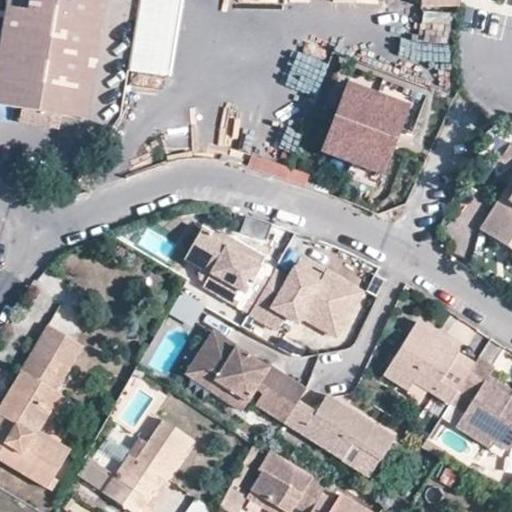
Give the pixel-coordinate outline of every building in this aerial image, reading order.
[(7,0),(0,44),(0,105),(84,120),(104,0),(7,0)] [(181,0),(140,0),(128,72),(168,78),(181,0)] [(461,13),(462,0),(424,0),(424,12),(461,13)] [(407,106),(346,84),(321,154),(382,176),(407,106)] [(511,183),(482,228),(511,248),(511,183)] [(255,306),(277,270),(263,262),(265,258),(237,241),(231,250),(217,242),(215,235),(202,227),(184,259),(210,275),(205,283),(221,293),(228,291),(242,299),(255,306)] [(221,232),(215,235),(217,242),(231,250),(237,241),(221,232)] [(300,262),(297,268),(322,282),(325,276),(300,262)] [(335,332),(360,289),(329,271),(325,276),(322,282),(297,268),(291,278),(277,270),(255,306),(251,314),(280,330),(288,317),(300,323),(305,314),(335,332)] [(237,308),(242,299),(228,291),(221,293),(205,283),(202,288),(237,308)] [(365,292),(360,289),(335,332),(340,335),(365,292)] [(183,291),(173,309),(195,322),(206,304),(183,291)] [(416,347),(401,353),(392,369),(405,377),(416,385),(423,376),(437,385),(455,397),(475,366),(459,355),(464,348),(463,337),(433,317),(424,319),(415,334),(422,338),(416,347)] [(49,323),(22,367),(24,368),(58,389),(84,345),(49,323)] [(415,334),(401,353),(416,347),(422,338),(415,334)] [(285,421),(300,400),(307,388),(281,372),(279,377),(276,382),(262,374),(264,369),(265,368),(212,336),(195,364),(216,378),(214,382),(224,386),(220,394),(245,408),(257,388),(265,393),(258,405),(285,421)] [(480,359),(464,348),(459,355),(475,366),(480,359)] [(511,394),(488,379),(492,372),(498,363),(483,354),(480,359),(475,366),(455,397),(470,406),(462,420),(492,439),(496,433),(511,442),(511,394)] [(188,376),(220,394),(224,386),(214,382),(216,378),(195,364),(188,375),(188,376)] [(0,407),(0,458),(46,486),(66,453),(34,434),(34,428),(58,389),(24,368),(2,404),(0,407)] [(279,377),(265,368),(264,369),(262,374),(276,382),(279,377)] [(511,385),(492,372),(488,379),(511,394),(511,385)] [(318,411),(300,400),(285,421),(343,459),(353,442),(381,459),(396,436),(347,405),(345,408),(327,396),(318,411)] [(159,476),(167,480),(193,440),(162,419),(136,459),(129,455),(104,493),(133,511),(140,511),(148,501),(144,498),(145,497),(159,477),(159,476)] [(270,504),(284,511),(291,511),(294,507),(303,511),(309,511),(314,505),(319,497),(325,486),(269,451),(258,468),(263,472),(246,499),(265,511),(270,504)] [(99,489),(107,472),(92,465),(84,482),(99,489)] [(171,483),(167,480),(159,476),(159,477),(145,497),(144,498),(148,501),(155,505),(171,483)] [(236,511),(244,498),(228,489),(218,507),(226,511),(236,511)] [(367,511),(340,494),(332,506),(327,511),(326,511),(314,505),(309,511),(367,511)] [(331,505),(319,497),(314,505),(326,511),(327,511),(332,506),(331,505)] [(213,511),(214,511),(195,498),(185,511),(213,511)]
